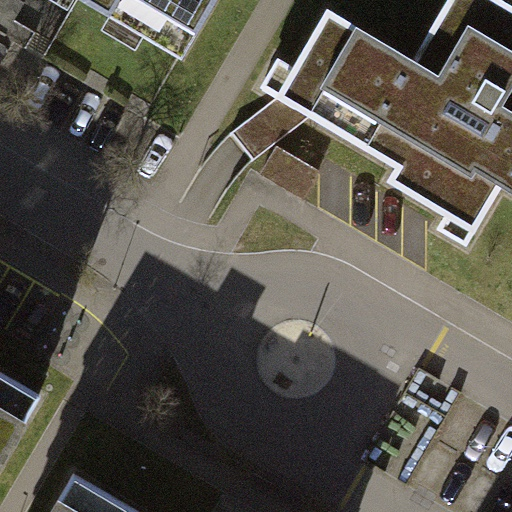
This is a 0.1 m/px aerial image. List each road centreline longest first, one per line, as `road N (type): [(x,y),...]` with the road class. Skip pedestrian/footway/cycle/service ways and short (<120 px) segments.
road 1 (residential): [(224,321),(269,284),(327,285),(366,317),(378,344),(372,402),(330,442),(273,446),(226,412),(212,356)]
road 2 (residential): [(0,188),(224,321)]
